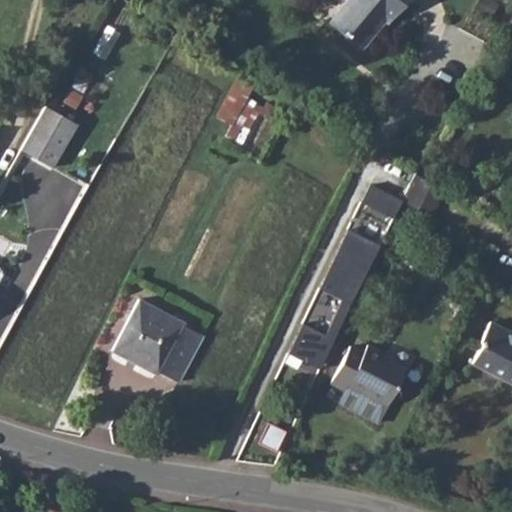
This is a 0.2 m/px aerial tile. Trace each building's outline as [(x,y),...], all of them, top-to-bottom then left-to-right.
[(348,0),(331,22),(362,47),(385,20),(386,21),(404,0),(348,0)] [(108,5),(95,34),(112,41),(124,12),(108,5)] [(255,86),(238,77),(216,117),(231,125),(224,137),(240,146),(263,104),(250,97),(255,86)] [(77,124),(45,106),(20,149),(52,167),(77,124)] [(417,175),(403,202),(431,216),(444,189),(417,175)] [(402,200),(370,185),(361,202),(393,218),(402,200)] [(379,245),(347,229),(318,288),(341,299),(324,335),(301,324),(287,353),(319,369),(379,245)] [(178,387),(203,339),(182,328),(183,326),(139,303),(112,354),(156,378),(157,376),(178,387)] [(511,383),(511,332),(490,322),(480,341),(482,345),(472,363),(511,383)] [(382,357),(383,353),(367,344),(362,353),(349,346),(330,384),(344,391),(338,403),(377,423),(405,369),(382,357)] [(285,433),(266,424),(257,443),(276,452),(285,433)]
